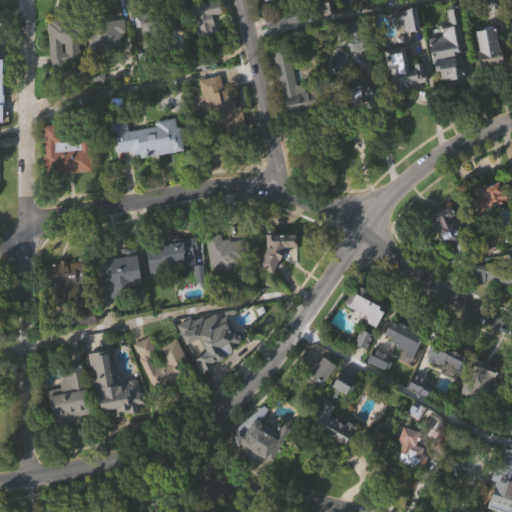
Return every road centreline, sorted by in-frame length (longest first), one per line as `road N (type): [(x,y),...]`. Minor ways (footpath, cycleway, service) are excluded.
road 1 (residential): [(0,483),(99,464),(228,412),(285,353),(359,238),(404,185),(451,150),(511,122)]
road 2 (residential): [(0,249),(27,234),(151,201),(229,188),(273,191),(320,211),(511,328)]
road 3 (residential): [(26,479),(24,0)]
road 4 (residential): [(164,442),(196,492),(284,493),(348,511)]
road 5 (residential): [(273,191),(276,166),(239,0)]
